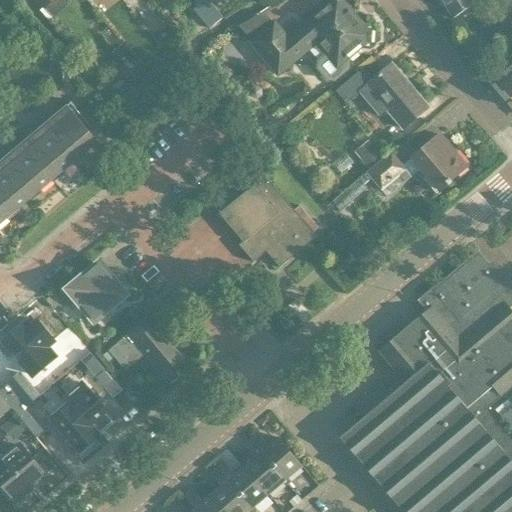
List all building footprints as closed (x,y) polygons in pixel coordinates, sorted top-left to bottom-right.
[(35,0),(44,9),(53,0),(35,0)] [(274,23),(252,41),(278,72),(299,54),(310,45),(309,44),(316,39),(327,53),(317,61),(316,70),(326,82),(335,82),(349,70),(349,57),(356,52),(357,48),(364,43),(370,43),(371,30),(365,30),(344,4),(344,0),(331,0),(331,3),(298,30),(297,28),(286,37),(274,23)] [(441,0),(447,9),(453,19),(475,5),(473,1),(474,0),(441,0)] [(206,1),(194,11),(209,29),(221,19),(206,1)] [(120,46),(113,52),(114,52),(129,71),(136,66),(120,47),(120,46)] [(500,76),(496,80),(511,98),(511,57),(496,71),(500,76)] [(380,117),(387,111),(403,129),(426,110),(400,80),(402,79),(391,66),(374,81),(363,68),(335,91),(346,104),(359,93),(380,117)] [(255,86),(249,90),(250,97),(256,100),(262,96),(261,89),(255,86)] [(49,132),(72,160),(82,152),(84,155),(96,144),(69,112),(68,113),(69,114),(60,122),(56,116),(47,123),(52,129),(49,132)] [(26,151),(51,179),(60,171),(62,173),(74,162),(72,160),(49,132),(39,141),(34,135),(25,142),(30,148),(26,151)] [(391,152),(363,175),(359,179),(364,185),(371,179),(381,191),(405,171),(411,178),(421,169),(428,177),(425,180),(436,193),(467,168),(440,136),(414,158),(413,157),(403,166),(391,152)] [(371,144),(357,156),(368,169),(382,157),(371,144)] [(4,170),(28,198),(38,190),(40,192),(52,181),(51,179),(26,151),(17,159),(12,153),(3,161),(8,166),(4,170)] [(0,209),(6,217),(16,209),(17,211),(30,200),(28,198),(4,170),(0,173),(0,209)] [(238,246),(252,263),(253,263),(265,253),(279,269),(316,238),(312,234),(318,229),(299,206),(293,211),(264,177),(219,215),(231,230),(242,243),(238,246)] [(0,238),(3,236),(0,232),(0,226),(8,219),(6,217),(0,209),(0,238)] [(405,385),(364,420),(341,440),(402,511),(511,511),(511,442),(486,412),(511,389),(511,310),(510,308),(511,306),(511,289),(505,282),(502,285),(478,256),(438,290),(435,287),(417,302),(426,312),(378,353),(405,385)] [(91,268),(64,291),(85,316),(85,315),(90,322),(96,322),(103,317),(128,296),(108,273),(102,266),(94,266),(92,268),(91,268)] [(296,299),(288,306),(303,324),(311,317),(296,299)] [(26,322),(2,343),(32,378),(56,358),(48,348),(55,342),(37,319),(29,326),(26,322)] [(147,319),(108,352),(125,372),(144,356),(163,378),(183,361),(147,319)] [(18,371),(0,385),(0,394),(14,412),(25,403),(37,393),(18,371)] [(82,381),(63,397),(70,405),(98,438),(116,423),(82,381)] [(0,398),(0,418),(10,410),(0,398)] [(25,403),(14,412),(34,436),(45,426),(25,403)] [(70,405),(51,421),(79,454),(98,438),(70,405)] [(511,407),(500,417),(501,418),(511,431),(511,407)] [(13,417),(1,427),(12,441),(25,431),(13,417)] [(257,435),(251,440),(285,481),(288,485),(290,483),(288,479),(302,467),(277,439),(268,447),(257,435)] [(251,440),(243,447),(253,460),(244,467),(269,495),(282,484),(283,483),(287,486),(288,485),(285,481),(251,440)] [(0,464),(0,484),(4,490),(1,492),(10,502),(13,500),(14,502),(44,477),(19,448),(3,462),(0,464)] [(224,463),(217,469),(252,510),(252,509),(254,511),(255,511),(256,511),(255,507),(269,495),(244,467),(234,475),(224,463)] [(217,469),(210,475),(220,488),(211,496),(224,511),(249,511),(250,511),(254,511),(252,509),(252,510),(217,469)] [(191,491),(183,498),(193,510),(194,509),(196,511),(224,511),(211,496),(202,503),(191,491)]
